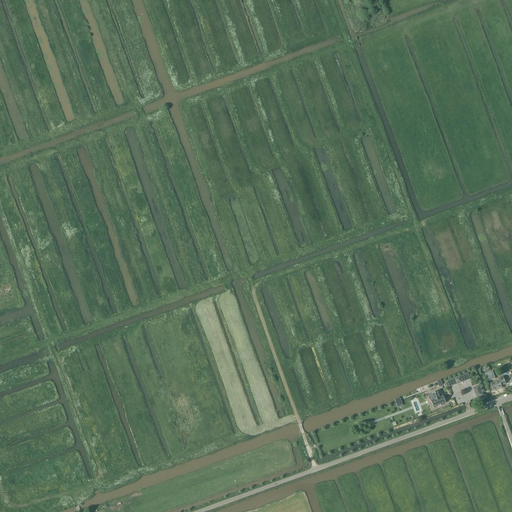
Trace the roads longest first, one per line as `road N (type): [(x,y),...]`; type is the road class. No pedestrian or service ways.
road 1 (track): [(332,0),(415,227),(253,291),(300,424)]
road 2 (unclassified): [(196,511),(498,402)]
